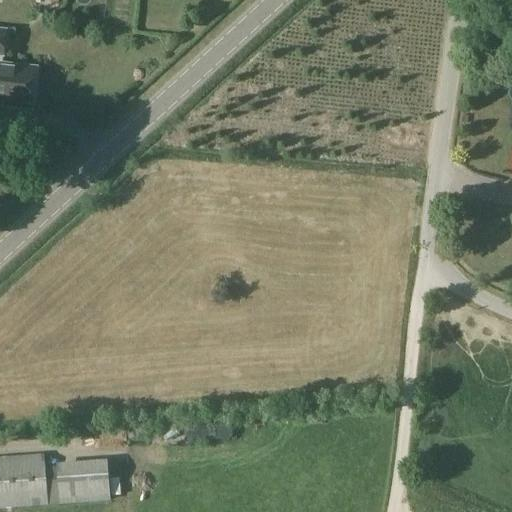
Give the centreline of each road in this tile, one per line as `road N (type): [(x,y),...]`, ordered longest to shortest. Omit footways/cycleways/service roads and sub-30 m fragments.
road 1 (tertiary): [(0,246),(268,0)]
road 2 (unclassified): [(456,0),(422,269)]
road 3 (track): [(390,511),(410,383)]
